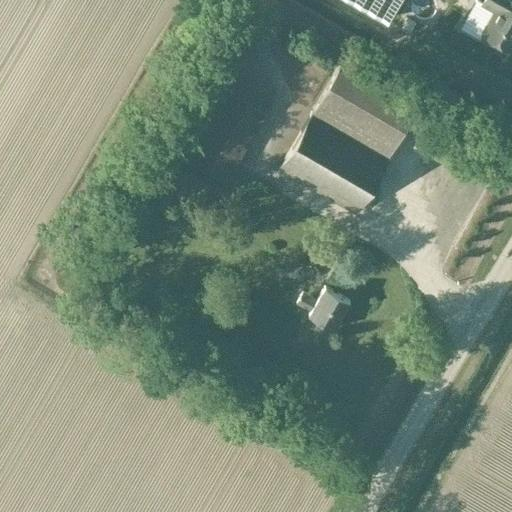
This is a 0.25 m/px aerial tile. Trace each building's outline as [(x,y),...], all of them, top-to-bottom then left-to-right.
[(354,0),(387,19),(398,0),(354,0)] [(475,0),(474,0),(459,28),(478,39),(481,34),(509,50),(511,44),(511,1),(510,0),(483,0),(481,3),(475,0)] [(406,18),(401,26),(406,29),(411,21),(406,18)] [(309,115),(279,167),(355,211),(385,160),(420,99),(344,54),(308,115),(309,115)] [(211,79),(170,149),(225,181),(266,111),(211,79)] [(301,291),(295,302),(309,310),(307,313),(333,328),(349,300),(324,285),(316,299),(301,291)]
